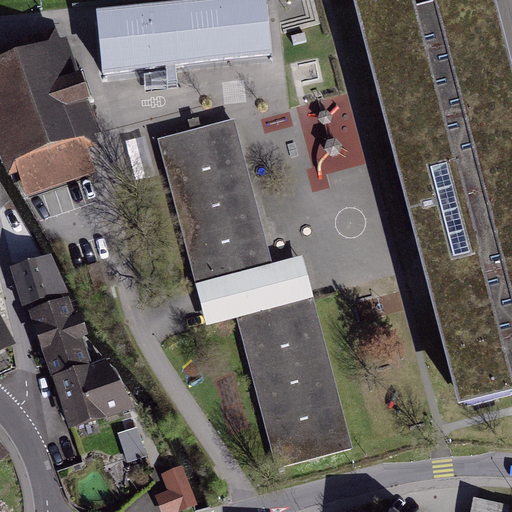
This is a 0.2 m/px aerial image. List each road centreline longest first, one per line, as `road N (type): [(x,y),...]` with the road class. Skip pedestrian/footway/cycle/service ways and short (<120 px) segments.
road 1 (residential): [(252,511),(364,479),(511,465)]
road 2 (residential): [(47,511),(37,459),(0,405)]
